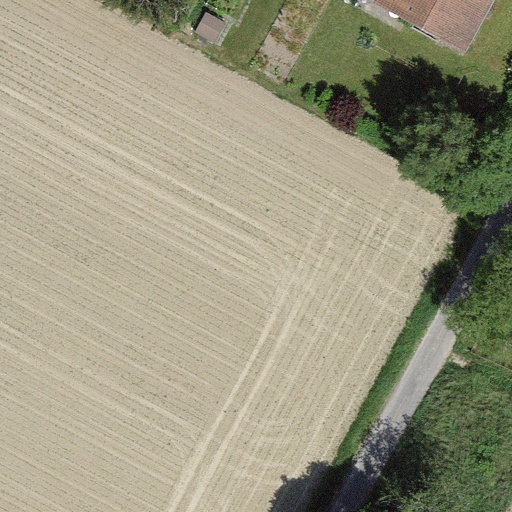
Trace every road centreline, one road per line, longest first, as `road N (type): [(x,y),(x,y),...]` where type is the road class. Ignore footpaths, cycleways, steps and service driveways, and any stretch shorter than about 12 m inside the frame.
road 1 (residential): [(511,206),(414,384)]
road 2 (track): [(414,384),(344,511)]
